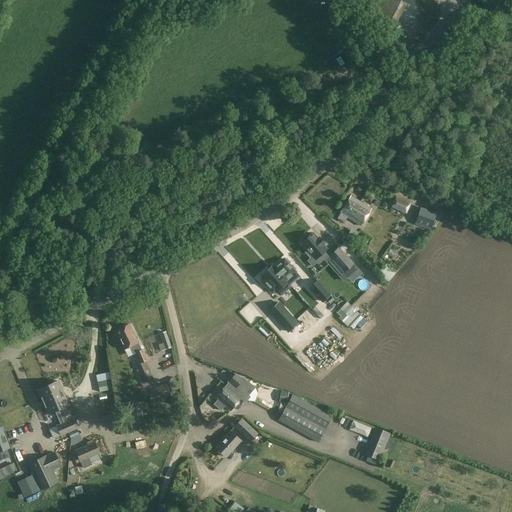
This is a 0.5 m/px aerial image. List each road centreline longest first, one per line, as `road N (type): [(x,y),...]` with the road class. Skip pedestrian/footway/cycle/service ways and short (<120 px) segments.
road 1 (unclassified): [(158,270),(274,206),(458,6)]
road 2 (unclassified): [(158,511),(190,408),(158,270)]
road 3 (unclassified): [(0,354),(158,270)]
